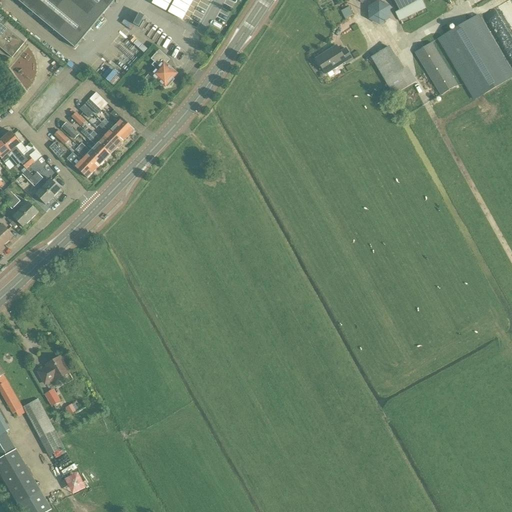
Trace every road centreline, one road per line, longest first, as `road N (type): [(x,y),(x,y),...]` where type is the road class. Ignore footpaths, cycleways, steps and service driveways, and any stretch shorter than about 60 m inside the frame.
road 1 (primary): [(96,208),(184,114),(266,0)]
road 2 (track): [(399,54),(511,257)]
road 3 (primary): [(0,299),(96,208)]
